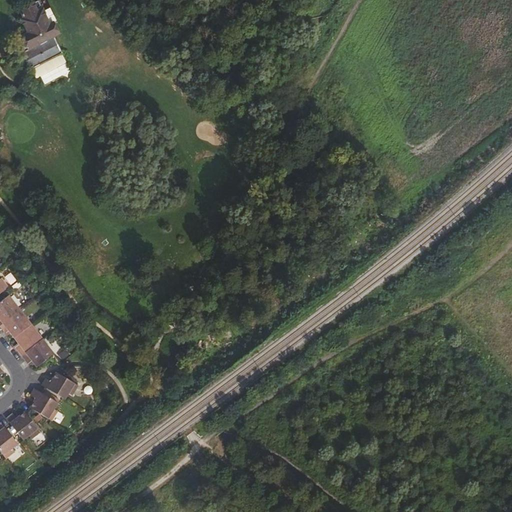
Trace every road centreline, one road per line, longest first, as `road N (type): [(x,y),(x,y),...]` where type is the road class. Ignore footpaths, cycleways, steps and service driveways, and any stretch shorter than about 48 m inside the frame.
road 1 (track): [(151,379),(361,0)]
road 2 (track): [(121,511),(257,402),(355,340),(447,298)]
road 3 (track): [(4,511),(116,424),(151,379)]
